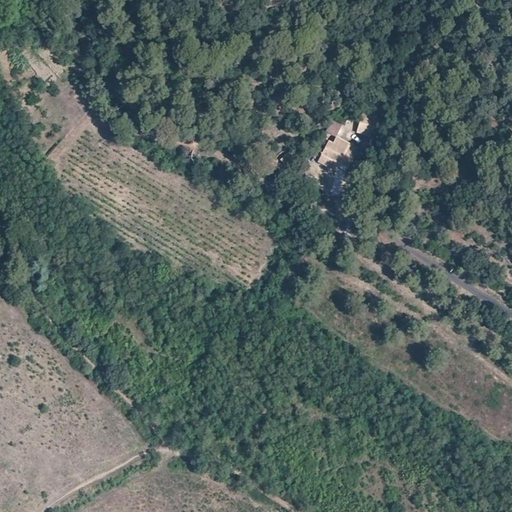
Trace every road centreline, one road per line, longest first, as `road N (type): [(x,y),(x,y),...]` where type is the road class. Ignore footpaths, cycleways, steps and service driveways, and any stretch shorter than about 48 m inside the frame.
road 1 (track): [(0,228),(37,302),(163,448),(231,471),(296,511)]
road 2 (track): [(34,165),(95,120),(222,156),(322,210)]
road 3 (residential): [(432,0),(398,134),(377,172),(375,218)]
road 4 (residential): [(375,218),(511,314)]
